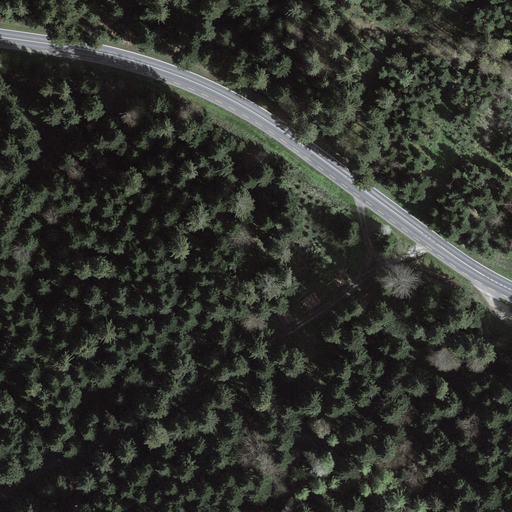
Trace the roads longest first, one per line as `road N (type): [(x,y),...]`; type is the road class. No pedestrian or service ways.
road 1 (secondary): [(511,290),(225,96),(104,53),(0,37)]
road 2 (track): [(0,492),(245,355),(376,263),(440,246)]
